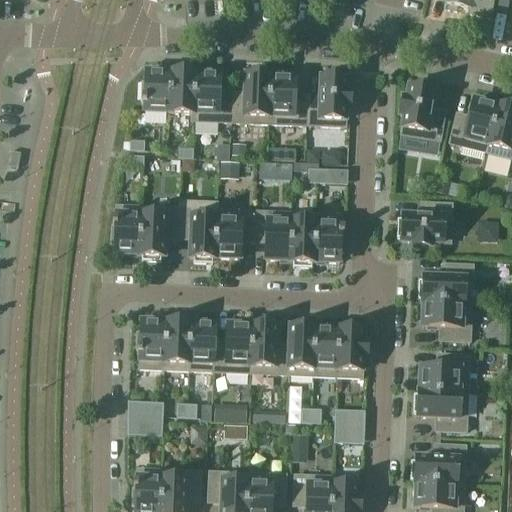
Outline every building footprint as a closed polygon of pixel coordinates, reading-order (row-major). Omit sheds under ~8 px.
[(468,12),(470,0),(432,0),(432,1),(447,4),(446,8),(456,10),(468,12)] [(470,0),(468,12),(490,17),(491,13),(505,16),(508,0),(470,0)] [(173,75),(170,75),(168,117),(191,118),(191,125),(192,125),(192,117),(194,76),(186,75),(186,71),(173,70),(173,75)] [(231,96),(230,126),(268,128),(268,119),(270,79),(261,79),(261,74),(249,73),(248,78),(245,78),(244,96),(231,96)] [(169,76),(145,75),(145,86),(141,85),(140,103),(141,104),(141,107),(144,108),(144,115),(168,116),(168,117),(170,75),(169,75),(169,76)] [(195,76),(194,76),(192,117),(192,125),(230,126),(231,96),(219,95),(219,78),(195,77),(195,76)] [(307,99),(305,129),(345,131),(345,121),(345,112),(349,112),(350,94),(346,94),(346,82),(343,82),(343,77),(330,77),(330,81),(320,81),(319,100),(307,99)] [(268,119),(268,128),(305,129),(307,99),(294,99),(295,81),(271,80),(271,79),(270,79),(268,119)] [(425,93),(425,88),(413,86),(412,91),(408,90),(406,102),(402,101),(399,119),(403,120),(402,127),(400,138),(439,145),(444,115),(431,113),(434,94),(425,93)] [(488,146),(496,109),(473,103),(469,120),(456,117),(448,147),(486,156),(488,146)] [(496,108),(496,109),(488,146),(486,156),(511,162),(511,107),(507,106),(506,111),(496,108)] [(129,154),(143,154),(143,145),(130,144),(129,154)] [(178,162),(192,162),(192,153),(179,152),(178,162)] [(307,153),(306,166),(318,166),(319,156),(316,153),(307,153)] [(19,156),(10,154),(7,169),(17,171),(19,156)] [(268,154),(268,165),(280,165),(281,154),(268,154)] [(322,154),(322,167),(339,168),(340,154),(322,154)] [(142,170),(143,160),(129,160),(129,169),(142,170)] [(259,167),(259,180),(268,180),(268,167),(259,167)] [(308,173),(308,187),(326,187),(327,174),(308,173)] [(437,183),(434,195),(447,198),(450,185),(437,183)] [(420,214),(420,217),(420,219),(402,219),(401,228),(396,228),(396,241),(401,241),(401,245),(412,246),(412,250),(430,250),(431,246),(440,247),(450,247),(451,208),(421,206),(420,214)] [(141,216),(141,210),(116,209),(115,215),(115,225),(112,224),(112,228),(111,228),(110,246),(114,246),(114,257),(138,258),(138,259),(139,259),(141,216)] [(179,212),(141,210),(141,216),(139,259),(147,260),(147,264),(160,265),(160,260),(164,260),(164,242),(177,242),(179,212)] [(192,212),(179,212),(177,242),(190,243),(189,261),(193,261),(192,266),(205,267),(206,262),(214,262),(216,220),(216,213),(215,213),(215,221),(204,220),(192,220),(192,212)] [(254,215),(216,213),(216,220),(214,262),(215,262),(215,261),(239,262),(240,245),(253,245),(254,215)] [(268,216),(254,215),(253,245),(265,246),(265,263),(289,264),(289,265),(290,265),(291,225),(292,217),(290,217),(290,225),(267,224),(268,216)] [(316,218),(299,217),(292,217),(291,225),(290,265),(298,266),(298,271),(311,271),(311,266),(314,266),(316,226),(316,218)] [(341,219),(316,218),(316,226),(314,266),(315,266),(339,267),(339,256),(343,256),(344,238),(343,238),(344,234),(340,234),(341,227),(341,219)] [(423,306),(459,308),(463,309),(470,309),(470,306),(463,305),(464,294),(464,283),(471,283),(472,269),(442,268),(441,281),(423,280),(422,284),(417,283),(417,296),(422,297),(422,306),(423,306)] [(459,308),(423,306),(421,330),(439,331),(438,344),(469,345),(470,309),(463,309),(459,308)] [(163,364),(163,373),(187,374),(187,365),(189,326),(181,325),(181,320),(168,320),(168,325),(165,325),(163,364)] [(139,372),(163,373),(163,364),(165,325),(141,324),(140,335),(136,335),(135,353),(136,353),(136,357),(139,357),(139,363),(139,372)] [(250,367),(249,377),(288,379),(289,369),(290,330),(289,330),(288,348),(276,348),(277,329),(273,329),(274,324),(261,324),(260,329),(251,328),(250,367)] [(289,369),(288,379),(312,379),(313,370),(314,331),(305,330),(306,326),(293,325),(293,330),(290,330),(289,369)] [(213,327),(191,327),(190,327),(190,326),(189,326),(187,365),(187,374),(211,375),(211,365),(213,327)] [(211,365),(211,375),(249,377),(250,367),(251,328),(251,329),(227,328),(226,346),(214,345),(215,328),(213,327),(211,365)] [(347,332),(338,332),(337,371),(336,380),(361,381),(362,372),(362,363),(366,363),(367,344),(363,344),(363,333),(360,332),(360,328),(347,327),(347,332)] [(313,370),(312,379),(336,380),(337,371),(338,332),(337,332),(315,332),(315,331),(314,331),(313,370)] [(457,397),(467,397),(468,359),(438,358),(437,371),(420,370),(419,394),(457,397)] [(457,397),(419,394),(418,394),(418,404),(413,404),(412,417),(417,417),(417,420),(435,421),(435,434),(465,436),(467,397),(457,397)] [(162,407),(153,407),(152,420),(162,420),(162,407)] [(186,408),(177,407),(176,421),(186,421),(186,408)] [(195,422),(195,408),(186,408),(186,421),(195,422)] [(214,408),(214,424),(229,424),(229,409),(214,408)] [(301,413),(301,426),(310,426),(311,413),(301,413)] [(310,426),(319,427),(320,413),(311,413),(310,426)] [(344,428),(344,414),(335,414),(334,427),(344,428)] [(152,426),(151,439),(161,440),(161,426),(152,426)] [(333,446),(343,447),(343,433),(334,433),(333,446)] [(293,439),(292,452),(306,452),(306,440),(293,439)] [(452,487),(463,488),(465,449),(434,448),(434,461),(415,461),(415,464),(410,464),(410,477),(415,477),(414,487),(415,487),(452,487)] [(162,511),(164,480),(164,474),(136,472),(136,479),(136,488),(133,488),(132,492),(131,491),(131,510),(135,510),(134,511),(162,511)] [(200,475),(164,474),(164,480),(162,511),(184,511),(185,505),(198,506),(200,475)] [(207,506),(220,506),(220,511),(246,511),(248,483),(248,477),(208,475),(207,506)] [(248,483),(246,511),(270,511),(271,508),(284,509),(285,478),(248,477),(248,483)] [(331,480),(294,479),(292,509),(306,510),(305,511),(329,511),(331,488),(331,480)] [(331,488),(329,511),(359,511),(360,501),(356,500),(357,490),(357,482),(331,480),(331,488)] [(452,487),(415,487),(414,511),(432,511),(431,511),(461,511),(463,488),(452,487)]
